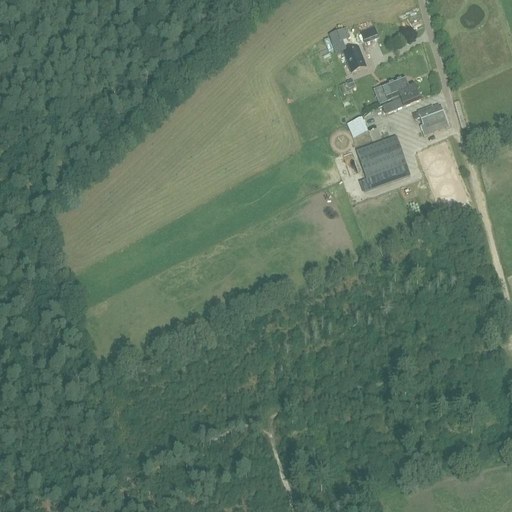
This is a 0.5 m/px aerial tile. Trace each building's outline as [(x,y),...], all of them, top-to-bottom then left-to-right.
[(376,27),(362,32),(367,45),(381,40),(376,27)] [(351,75),(367,69),(359,49),(343,55),(351,75)] [(392,103),(418,93),(414,85),(413,85),(408,87),(405,79),(385,87),(387,90),(383,92),(387,102),(391,100),(392,103)] [(418,93),(392,103),(382,107),(385,116),(421,101),(418,93)] [(439,108),(438,105),(417,112),(417,114),(412,116),(414,121),(420,119),(422,127),(421,127),(424,137),(448,128),(441,107),(439,108)] [(349,126),(356,141),(371,134),(364,119),(349,126)] [(378,145),(357,153),(367,180),(359,183),(363,193),(391,183),(410,177),(406,166),(396,139),(378,145)] [(340,161),(344,177),(352,175),(347,159),(340,161)] [(416,236),(433,230),(429,218),(412,225),(416,236)]
